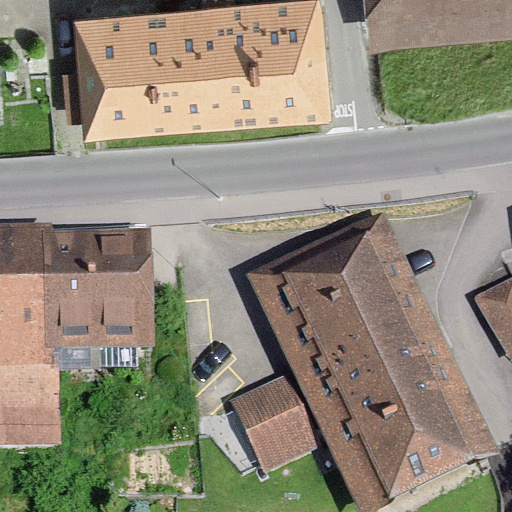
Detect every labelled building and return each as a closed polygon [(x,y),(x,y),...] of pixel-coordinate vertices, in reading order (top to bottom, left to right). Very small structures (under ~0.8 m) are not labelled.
[(324,122),(315,0),(252,0),(74,13),(83,139),(324,122)] [(511,0),(366,0),(371,48),(511,37),(511,0)] [(422,511),(494,479),(373,223),(237,287),(284,387),(230,412),(264,485),(324,457),(350,511),(422,511)] [(49,243),(0,243),(0,463),(62,462),(61,380),(151,379),(149,250),(49,252),(49,243)] [(511,368),(511,291),(477,309),(508,370),(511,368)]
